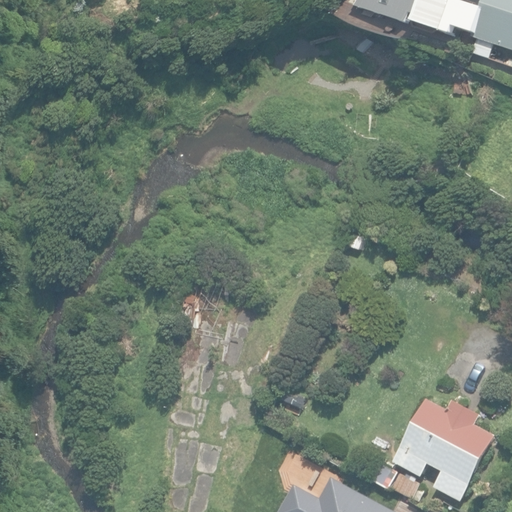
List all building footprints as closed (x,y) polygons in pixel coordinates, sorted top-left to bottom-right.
[(511,0),(360,0),(358,7),(409,23),(412,14),(419,16),(417,22),(511,52),(511,0)] [(489,59),(492,50),(478,46),(475,55),(489,59)] [(230,288),(184,279),(176,324),(210,330),(212,321),(223,323),(230,288)] [(283,399),(304,408),(308,399),(287,391),(283,399)] [(437,488),(464,502),(498,437),(478,426),(483,416),(456,402),(451,411),(431,400),(398,462),(425,476),(432,463),(446,470),(437,488)] [(370,478),(393,490),(401,473),(378,462),(370,478)] [(395,491),(416,501),(424,485),(403,474),(395,491)]
